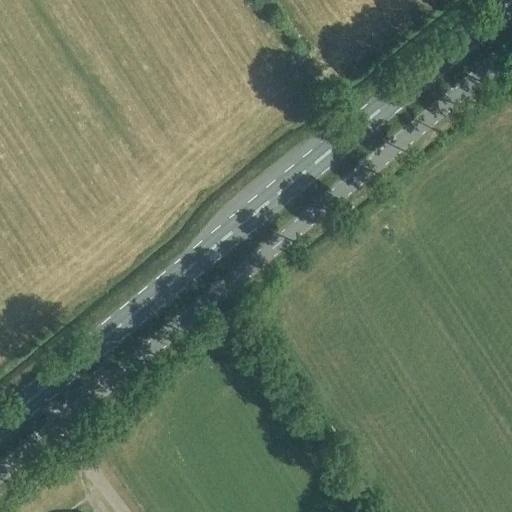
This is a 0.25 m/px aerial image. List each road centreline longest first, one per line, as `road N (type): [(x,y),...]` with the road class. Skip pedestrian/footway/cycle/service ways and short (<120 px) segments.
road 1 (primary): [(40,392),(511,1)]
road 2 (unclassified): [(64,420),(511,50)]
